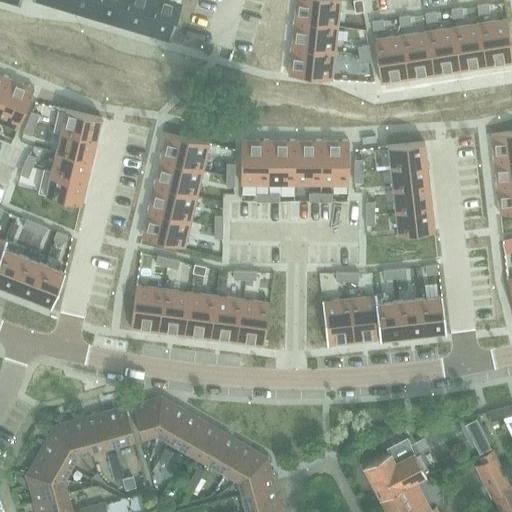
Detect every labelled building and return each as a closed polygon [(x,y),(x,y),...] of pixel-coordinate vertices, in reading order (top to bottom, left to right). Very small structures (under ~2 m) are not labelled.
[(92,0),(63,0),(61,7),(88,15),(92,0)] [(121,0),(92,0),(88,15),(115,23),(121,0)] [(150,0),(121,0),(115,23),(141,31),(150,0)] [(169,39),(171,31),(180,0),(150,0),(141,31),(168,39),(169,39)] [(295,0),(294,20),(337,25),(340,0),(295,0)] [(361,0),(353,0),(355,11),(363,10),(361,0)] [(488,3),(477,5),(478,13),(490,11),(488,3)] [(462,7),(450,9),(452,17),(463,15),(462,7)] [(436,11),(424,13),(425,21),(437,19),(436,11)] [(410,15),(398,17),(399,25),(411,23),(410,15)] [(511,57),(506,18),(479,22),(486,66),(511,61),(511,57)] [(383,19),(371,21),(373,29),(384,27),(383,19)] [(294,20),(291,46),(335,51),(337,25),(294,20)] [(479,22),(453,26),(459,70),(486,66),(479,22)] [(453,26),(427,30),(433,73),(459,70),(453,26)] [(427,30),(401,34),(407,77),(433,73),(427,30)] [(401,34),(374,38),(380,81),(407,77),(401,34)] [(368,44),(356,46),(357,53),(369,52),(368,44)] [(291,46),(288,73),(332,78),(335,51),(291,46)] [(369,52),(357,53),(358,61),(370,60),(369,52)] [(0,74),(0,98),(8,77),(0,74)] [(8,77),(0,98),(0,121),(18,128),(34,88),(8,77)] [(57,114),(53,129),(96,139),(100,120),(101,117),(58,107),(57,114)] [(31,111),(27,121),(35,125),(39,114),(31,111)] [(27,121),(23,132),(31,135),(35,125),(27,121)] [(53,129),(53,130),(60,131),(55,151),(91,160),(96,139),(53,129)] [(511,130),(490,133),(494,161),(511,158),(511,130)] [(166,132),(160,159),(203,169),(209,142),(166,132)] [(241,139),(240,183),(268,183),(268,139),(241,139)] [(268,139),(268,183),(294,184),(295,140),(268,139)] [(295,140),(294,184),(320,184),(321,140),(295,140)] [(321,140),(320,184),(348,185),(349,141),(321,140)] [(424,141),(387,145),(390,168),(426,163),(424,141)] [(43,170),(43,171),(86,181),(91,160),(55,151),(50,171),(43,170)] [(28,154),(24,165),(32,168),(36,157),(28,154)] [(511,158),(494,161),(496,187),(511,185),(511,158)] [(160,159),(154,184),(197,195),(203,169),(160,159)] [(355,159),(355,171),(363,171),(363,159),(355,159)] [(226,162),(226,174),(235,174),(235,162),(226,162)] [(426,163),(390,168),(392,189),(429,185),(426,163)] [(24,165),(20,175),(28,178),(32,168),(24,165)] [(43,171),(38,193),(81,203),(86,181),(43,171)] [(355,171),(354,183),(362,183),(363,171),(355,171)] [(226,174),(226,185),(234,185),(235,174),(226,174)] [(154,184),(148,210),(190,220),(197,195),(154,184)] [(429,185),(392,189),(395,211),(431,206),(429,185)] [(511,185),(496,187),(500,214),(511,212),(511,185)] [(267,192),(256,192),(256,200),(267,200),(267,192)] [(279,192),(267,192),(267,200),(279,201),(279,192)] [(308,193),(308,201),(320,201),(320,193),(308,193)] [(320,193),(320,201),(332,201),(332,193),(320,193)] [(13,213),(24,217),(30,203),(20,199),(13,213)] [(374,202),(366,202),(366,213),(374,213),(374,202)] [(431,206),(395,211),(397,233),(434,229),(431,206)] [(148,210),(141,237),(184,247),(190,220),(148,210)] [(374,213),(366,213),(366,224),(374,224),(374,213)] [(223,214),(214,214),(214,226),(222,226),(223,214)] [(26,218),(23,226),(33,231),(36,223),(26,218)] [(36,223),(33,231),(43,235),(47,227),(36,223)] [(222,226),(214,226),(214,237),(222,237),(222,226)] [(57,231),(53,239),(64,243),(67,235),(57,231)] [(6,241),(0,256),(0,285),(10,290),(24,255),(4,248),(7,241),(6,241)] [(24,255),(10,290),(30,298),(44,263),(24,255)] [(157,255),(155,263),(166,266),(168,257),(157,255)] [(168,257),(166,266),(177,268),(179,260),(168,257)] [(44,263),(30,298),(51,306),(65,272),(44,263)] [(194,263),(192,272),(204,275),(206,266),(194,263)] [(437,264),(425,265),(426,273),(438,272),(437,264)] [(406,268),(394,269),(395,277),(407,275),(406,268)] [(394,269),(382,270),(383,278),(395,277),(394,269)] [(233,270),(233,279),(244,279),(244,270),(233,270)] [(244,270),(244,279),(256,279),(256,270),(244,270)] [(335,272),(335,280),(347,280),(347,272),(335,272)] [(347,272),(347,280),(359,280),(359,272),(347,272)] [(136,284),(130,328),(158,331),(163,288),(136,284)] [(163,288),(158,331),(184,335),(189,291),(163,288)] [(189,291),(184,335),(210,338),(216,295),(189,291)] [(441,294),(419,297),(423,333),(446,331),(441,294)] [(216,295),(210,338),(236,342),(242,298),(216,295)] [(376,295),(349,298),(354,341),(380,338),(376,302),(377,302),(376,295)] [(419,297),(397,299),(402,336),(423,333),(419,297)] [(242,298),(236,342),(263,345),(269,302),(242,298)] [(349,298),(322,301),(327,345),(354,341),(349,298)] [(377,302),(376,302),(380,338),(402,336),(397,299),(377,302)] [(156,433),(161,396),(132,403),(141,437),(156,433)] [(186,410),(161,396),(156,433),(168,440),(186,410)] [(134,439),(125,405),(103,411),(112,445),(134,439)] [(511,414),(511,407),(511,405),(487,412),(489,421),(501,418),(511,414)] [(204,421),(186,410),(168,440),(187,451),(204,421)] [(112,445),(103,411),(82,417),(91,451),(112,445)] [(511,414),(501,418),(511,437),(511,414)] [(91,451),(82,417),(55,424),(78,454),(91,451)] [(476,419),(464,425),(479,453),(491,448),(476,419)] [(224,432),(204,421),(187,451),(206,462),(224,432)] [(78,454),(55,424),(54,424),(40,449),(71,466),(78,454)] [(243,443),(224,432),(206,462),(225,473),(243,443)] [(133,442),(122,445),(127,465),(139,462),(133,442)] [(267,457),(243,443),(225,473),(238,480),(267,457)] [(166,463),(172,452),(165,447),(158,458),(166,463)] [(71,466),(40,449),(26,474),(64,479),(71,466)] [(491,497),(493,496),(510,488),(510,487),(495,456),(492,450),(478,457),(481,463),(475,466),(491,497)] [(120,464),(117,452),(108,454),(111,466),(120,464)] [(363,466),(380,500),(416,483),(412,476),(423,470),(414,452),(395,462),(389,453),(363,466)] [(275,485),(267,457),(238,480),(241,494),(275,485)] [(123,476),(120,464),(111,466),(115,478),(123,476)] [(197,466),(191,477),(199,481),(205,470),(197,466)] [(64,479),(26,474),(34,502),(68,493),(64,479)] [(199,481),(191,477),(184,488),(192,492),(199,481)] [(430,510),(416,483),(380,500),(386,511),(437,511),(435,507),(430,510)] [(257,511),(280,506),(275,485),(241,494),(246,511),(257,511)] [(511,511),(511,486),(510,487),(510,488),(493,496),(500,511),(511,511)] [(72,511),(68,493),(34,502),(36,511),(72,511)] [(101,511),(107,511),(105,502),(92,505),(94,511),(101,511)]
